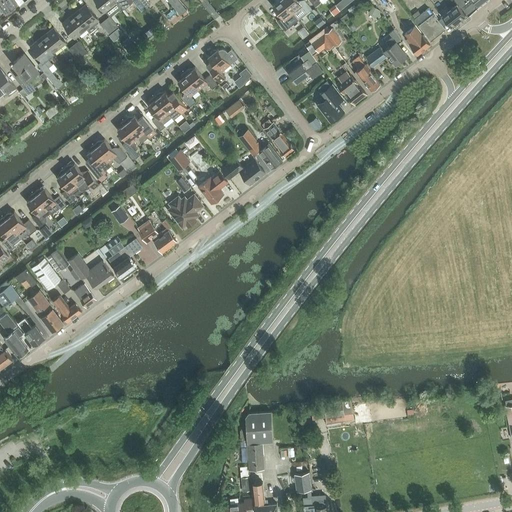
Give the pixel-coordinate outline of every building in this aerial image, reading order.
[(18,2),(16,0),(1,0),(0,1),(0,4),(6,12),(18,2)] [(118,3),(115,0),(96,0),(106,12),(118,3)] [(115,0),(118,3),(123,9),(133,0),(132,0),(115,0)] [(140,0),(133,0),(142,11),(147,8),(140,0)] [(294,14),(283,0),(276,0),(275,1),(275,3),(273,5),(282,17),(277,21),(285,31),(293,24),(289,17),(294,14)] [(283,0),(294,14),(302,7),(307,13),(312,9),(305,0),(303,0),(300,3),(297,0),(283,0)] [(341,0),(336,4),(340,9),(351,0),(341,0)] [(456,0),(466,12),(467,13),(468,15),(469,15),(468,14),(471,12),(472,13),(473,12),(472,11),(475,9),(476,10),(476,9),(476,8),(479,6),(479,7),(480,6),(479,5),(478,5),(474,0),(456,0)] [(86,4),(75,13),(87,29),(99,20),(86,4)] [(465,18),(465,15),(466,15),(457,4),(448,10),(446,7),(439,12),(450,27),(459,20),(462,21),(465,18)] [(373,6),(370,12),(375,15),(379,9),(373,6)] [(416,19),(431,39),(445,29),(430,9),(416,19)] [(87,29),(75,13),(63,22),(76,38),(87,29)] [(114,31),(119,27),(110,16),(106,20),(114,31)] [(106,20),(101,23),(110,35),(114,31),(106,20)] [(406,38),(419,54),(431,45),(415,25),(404,33),(408,37),(406,38)] [(43,36),(55,52),(67,43),(54,27),(43,36)] [(332,28),(325,33),(331,42),(338,36),(332,28)] [(333,45),(331,42),(325,33),(312,43),(314,46),(309,49),(310,50),(313,55),(318,51),(319,52),(325,47),(327,50),(333,45)] [(31,45),(44,61),(48,58),(55,52),(43,36),(31,45)] [(390,46),(386,50),(396,64),(407,55),(393,36),(386,41),(390,46)] [(83,56),(87,52),(79,41),(74,44),(83,56)] [(74,44),(69,48),(78,59),(83,56),(74,44)] [(380,48),(369,56),(367,58),(374,67),(387,57),(380,48)] [(211,52),(210,53),(210,55),(208,56),(211,59),(206,63),(221,82),(226,78),(221,72),(238,58),(231,49),(227,52),(226,51),(225,50),(223,49),(221,50),(219,50),(218,49),(216,50),(214,50),(213,50),(211,52)] [(304,62),(303,63),(302,62),(289,72),(297,82),(310,72),(307,69),(318,61),(313,55),(310,50),(301,57),(304,62)] [(39,71),(24,53),(14,61),(21,71),(17,74),(29,91),(35,86),(31,81),(40,74),(38,72),(39,71)] [(83,56),(78,60),(82,66),(87,62),(83,56)] [(381,84),(360,56),(354,61),(360,69),(357,71),(362,78),(372,91),(381,84)] [(48,58),(44,61),(49,67),(53,64),(48,58)] [(43,61),(39,65),(47,76),(56,87),(62,83),(53,72),(49,67),(44,61),(43,61)] [(0,91),(4,88),(9,95),(18,89),(1,67),(0,65),(0,91)] [(188,70),(185,72),(199,89),(207,83),(212,89),(218,85),(210,75),(205,78),(195,67),(193,68),(191,68),(190,69),(188,70)] [(246,68),(240,73),(242,75),(235,81),(240,87),(250,79),(249,77),(252,75),(246,68)] [(199,89),(185,72),(183,74),(181,75),(181,77),(180,79),(178,80),(188,92),(183,96),(191,106),(196,102),(191,96),(199,89)] [(355,103),(367,95),(355,79),(355,80),(350,74),(337,83),(342,90),(344,88),(355,103)] [(336,115),(337,116),(344,111),(335,100),(341,95),(333,84),(331,85),(327,80),(319,86),(328,99),(319,106),(329,120),(336,115)] [(25,87),(19,91),(23,96),(29,92),(25,87)] [(55,99),(61,95),(57,88),(51,92),(55,99)] [(158,94),(155,96),(173,118),(174,119),(187,109),(173,91),(169,95),(165,91),(163,92),(161,92),(160,93),(158,94)] [(173,118),(155,96),(152,98),(151,99),(151,101),(150,103),(148,105),(157,116),(153,120),(160,130),(166,126),(165,124),(173,118)] [(240,99),(235,103),(240,110),(245,107),(240,99)] [(48,117),(61,108),(56,101),(43,110),(48,117)] [(272,114),(277,111),(274,107),(271,104),(267,107),(270,110),(272,114)] [(224,118),(221,114),(215,119),(218,123),(224,118)] [(128,118),(125,120),(139,137),(142,141),(147,137),(150,139),(157,133),(149,123),(145,127),(135,115),(133,117),(131,116),(129,117),(128,118)] [(139,137),(125,120),(122,122),(121,123),(120,125),(120,127),(118,129),(127,140),(122,144),(134,159),(139,155),(136,150),(138,148),(134,141),(139,137)] [(189,124),(186,120),(180,126),(184,131),(185,132),(191,127),(191,126),(189,124)] [(295,149),(274,121),(264,129),(269,135),(271,134),(275,139),(274,140),(286,156),(295,149)] [(248,129),(239,136),(254,154),(258,151),(262,147),(248,129)] [(198,140),(195,136),(187,142),(190,147),(198,140)] [(98,142),(95,144),(108,161),(113,158),(119,162),(127,157),(119,147),(114,151),(105,139),(103,141),(101,141),(99,141),(98,142)] [(282,160),(269,142),(262,147),(258,151),(271,168),(282,160)] [(108,161),(95,144),(92,146),(91,147),(90,149),(90,151),(88,153),(97,165),(92,168),(103,181),(108,177),(105,174),(108,172),(106,170),(112,165),(108,161)] [(181,149),(170,157),(179,169),(190,161),(181,149)] [(229,179),(235,174),(240,170),(251,184),(266,172),(255,158),(243,168),(235,157),(221,168),(229,179)] [(67,166),(65,168),(82,190),(87,186),(89,187),(92,185),(94,188),(99,184),(89,171),(84,175),(75,163),(72,165),(71,165),(69,165),(67,166)] [(82,190),(65,168),(62,170),(61,172),(60,173),(60,175),(57,177),(67,189),(62,193),(70,202),(75,198),(74,196),(82,190)] [(124,169),(119,173),(122,177),(127,173),(124,169)] [(192,169),(184,172),(187,179),(195,176),(192,169)] [(228,181),(220,171),(212,177),(211,177),(199,186),(212,203),(224,193),(220,188),(228,181)] [(190,187),(186,182),(181,186),(185,191),(190,187)] [(128,197),(137,190),(133,184),(123,191),(128,197)] [(37,190),(34,192),(50,212),(51,212),(52,213),(60,207),(61,209),(67,205),(59,195),(54,199),(45,187),(42,189),(40,189),(39,189),(37,190)] [(50,212),(34,192),(32,194),(31,196),(30,197),(29,199),(27,201),(37,213),(32,217),(40,226),(47,221),(46,216),(50,212)] [(188,226),(197,219),(196,217),(198,215),(195,212),(203,205),(195,194),(187,199),(185,196),(182,199),(179,196),(170,203),(173,208),(171,210),(176,216),(175,217),(183,227),(186,224),(188,226)] [(112,210),(120,222),(127,217),(119,205),(112,210)] [(7,214),(4,216),(22,238),(27,234),(29,235),(37,229),(29,219),(24,223),(14,211),(12,213),(10,213),(9,213),(7,214)] [(22,238),(4,216),(1,218),(0,220),(0,228),(6,237),(2,241),(9,251),(15,246),(13,245),(22,238)] [(165,219),(162,221),(166,227),(168,229),(171,226),(165,219)] [(152,223),(140,232),(146,241),(152,237),(153,239),(163,252),(177,241),(169,229),(168,230),(168,229),(166,227),(160,232),(159,232),(158,232),(152,223)] [(47,237),(52,233),(45,226),(41,229),(47,237)] [(26,241),(30,246),(35,243),(32,238),(26,241)] [(130,256),(142,246),(136,238),(109,258),(123,277),(138,267),(130,256)] [(0,255),(4,260),(9,256),(0,245),(0,255)] [(70,264),(59,248),(47,257),(58,272),(70,264)] [(83,255),(86,261),(101,255),(98,248),(83,255)] [(107,279),(108,281),(115,276),(105,262),(98,266),(97,264),(89,270),(76,253),(68,259),(82,278),(88,274),(97,286),(107,279)] [(56,284),(64,294),(71,289),(63,279),(61,280),(45,258),(32,267),(49,289),(56,284)] [(26,277),(31,274),(27,268),(16,276),(20,282),(26,277)] [(3,290),(0,292),(0,300),(4,306),(19,295),(11,284),(10,284),(8,281),(0,286),(3,290)] [(75,291),(87,307),(97,300),(87,286),(83,289),(81,286),(75,291)] [(48,323),(54,330),(64,323),(40,290),(30,298),(43,315),(40,317),(46,325),(48,323)] [(62,313),(68,321),(82,311),(76,303),(69,307),(60,294),(53,299),(63,312),(62,313)] [(19,337),(24,333),(19,327),(7,313),(0,318),(0,321),(8,331),(8,332),(9,334),(4,337),(18,356),(28,349),(19,337)] [(33,327),(26,317),(19,322),(26,332),(34,344),(45,336),(36,325),(33,327)] [(0,367),(0,368),(13,359),(5,349),(0,342),(0,367)] [(342,401),(344,414),(353,413),(351,399),(342,401)] [(326,417),(344,414),(342,401),(324,405),(326,417)] [(326,417),(324,405),(324,404),(311,407),(313,419),(326,417)] [(248,444),(247,444),(249,471),(265,469),(263,443),(274,442),(272,412),(250,413),(246,418),(248,444)] [(344,414),(326,417),(327,424),(344,421),(354,419),(353,413),(344,414)] [(319,469),(336,467),(336,462),(330,462),(329,456),(328,456),(317,458),(316,448),(310,449),(313,472),(319,471),(318,464),(319,463),(319,469)] [(312,490),(312,489),(309,472),(295,474),(297,492),(311,490),(312,490)] [(280,491),(294,489),(292,473),(278,475),(280,491)] [(263,483),(253,484),(255,511),(278,511),(278,504),(269,505),(268,501),(265,501),(263,483)] [(312,490),(311,490),(312,497),(315,497),(315,511),(327,511),(325,488),(312,489),(312,490)] [(315,511),(315,497),(312,497),(303,498),(304,511),(315,511)] [(253,511),(252,499),(245,500),(246,502),(224,505),(224,511),(253,511)]
